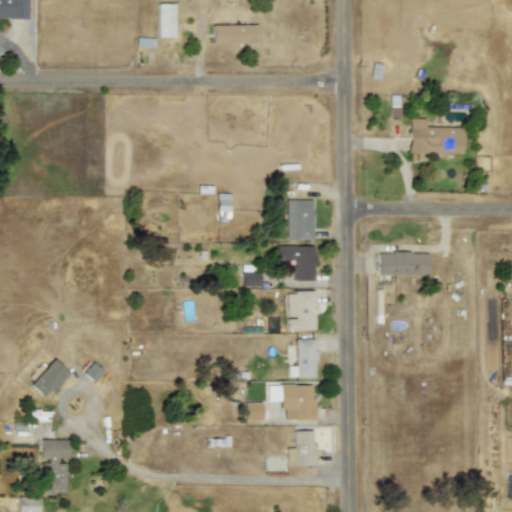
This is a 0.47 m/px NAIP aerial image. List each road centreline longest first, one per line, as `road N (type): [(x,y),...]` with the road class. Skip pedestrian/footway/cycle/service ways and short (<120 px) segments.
road 1 (residential): [(352,511),(347,0)]
road 2 (residential): [(348,88),(0,87)]
road 3 (residential): [(349,211),(511,211)]
